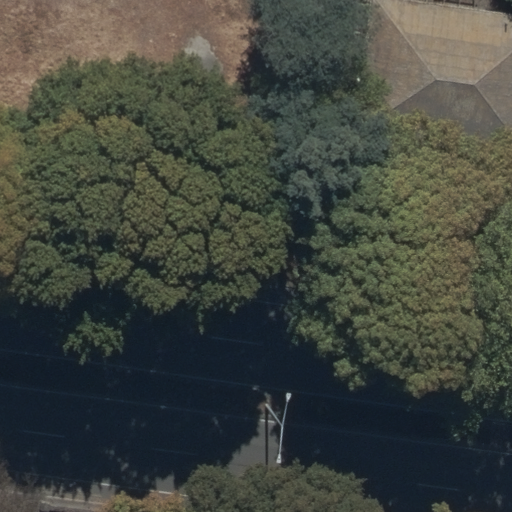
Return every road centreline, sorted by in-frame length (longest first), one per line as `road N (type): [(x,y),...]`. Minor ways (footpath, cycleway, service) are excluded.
road 1 (primary): [(0,305),(511,380)]
road 2 (primary): [(511,498),(0,429)]
